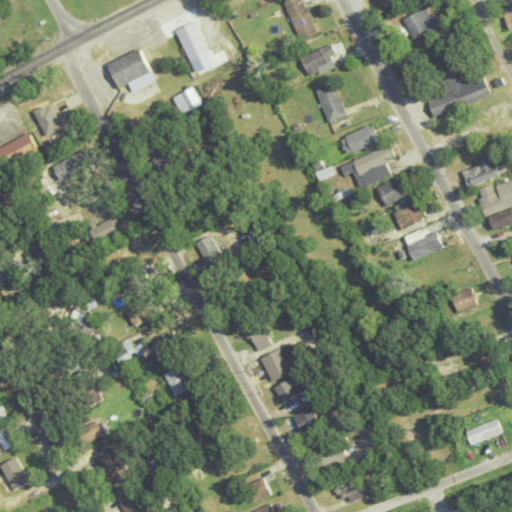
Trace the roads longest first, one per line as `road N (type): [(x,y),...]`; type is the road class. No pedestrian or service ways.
road 1 (residential): [(313,511),(62,49)]
road 2 (residential): [(511,312),(342,0)]
road 3 (residential): [(87,511),(0,350)]
road 4 (tertiary): [(162,0),(0,81)]
road 5 (residential): [(511,459),(373,511)]
